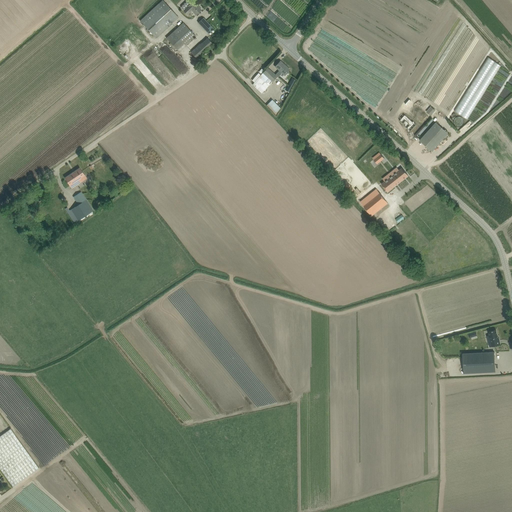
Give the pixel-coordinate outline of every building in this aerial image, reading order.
[(140,21),(156,38),(178,17),(163,0),(140,21)] [(186,8),(183,11),(187,15),(191,10),(196,15),(202,10),(196,4),(197,3),(194,0),(191,3),(186,8)] [(213,28),(203,18),(198,22),(208,33),(213,28)] [(196,36),(183,22),(166,38),(177,50),(184,44),(185,46),(196,36)] [(213,44),(207,37),(191,52),(197,59),(208,50),(207,49),(213,44)] [(488,58),(455,111),(467,119),(501,66),(488,58)] [(252,85),(262,93),(272,81),(277,76),(278,77),(282,73),(285,75),(290,70),(280,61),(275,66),(279,70),(275,75),(267,68),(264,71),(262,68),(259,72),(261,74),(261,75),(254,82),(252,85)] [(259,73),(252,80),(254,82),(261,75),(259,73)] [(278,111),(280,107),(272,99),(269,102),(278,111)] [(405,114),(399,121),(405,126),(404,126),(410,132),(417,124),(413,121),(412,121),(405,114)] [(420,140),(432,151),(448,133),(436,122),(420,140)] [(379,152),(372,158),(377,164),(384,158),(379,152)] [(80,168),(65,178),(67,182),(72,188),(76,185),(79,184),(79,183),(77,180),(85,175),(82,172),(80,168)] [(387,192),(404,178),(408,175),(402,168),(398,171),(381,184),(387,192)] [(67,207),(65,209),(68,212),(75,223),(93,210),(90,205),(87,200),(81,192),(74,197),(79,204),(70,211),(67,207)] [(379,193),(363,205),(371,216),(388,203),(379,193)] [(496,329),(489,331),(491,342),(489,343),(490,347),(501,344),(499,337),(498,337),(496,329)] [(495,372),(494,352),(463,353),(464,373),(495,372)] [(39,468),(10,429),(0,436),(0,468),(13,487),(39,468)]
